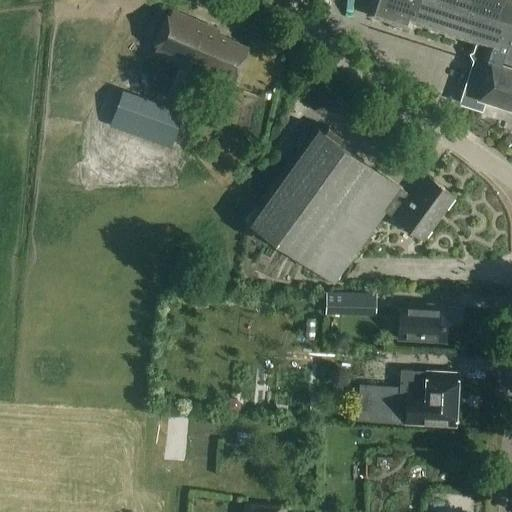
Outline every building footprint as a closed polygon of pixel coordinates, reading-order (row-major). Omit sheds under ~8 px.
[(511,0),(376,0),(372,15),(407,26),(409,19),(487,45),(483,58),(490,60),(488,65),(474,60),(460,101),(480,108),(483,99),(499,104),(498,106),(500,110),(502,111),(506,109),(507,107),(511,108),(511,0)] [(232,87),(249,48),(217,34),(218,30),(174,11),(155,54),(183,66),(170,96),(187,103),(200,73),(232,87)] [(169,144),(181,111),(126,92),(114,125),(169,144)] [(265,243),(269,237),(334,284),(355,255),(371,233),(384,243),(394,229),(381,220),(389,209),(400,217),(399,218),(425,237),(457,194),(431,176),(413,200),(402,191),(403,189),(356,155),(318,127),(249,223),(255,227),(251,233),(265,243)] [(377,308),(378,292),(328,291),(327,306),(377,308)] [(461,330),(463,308),(417,305),(415,331),(447,333),(448,329),(461,330)] [(324,309),(324,322),(373,323),(373,310),(324,309)] [(315,340),(316,319),(307,318),(306,340),(315,340)] [(455,424),(458,372),(402,369),(400,387),(360,385),(358,418),(455,424)] [(344,437),(344,452),(363,453),(363,438),(344,437)] [(322,511),(335,511),(334,501),(322,502),(322,511)] [(279,511),(280,505),(240,503),(239,511),(279,511)]
